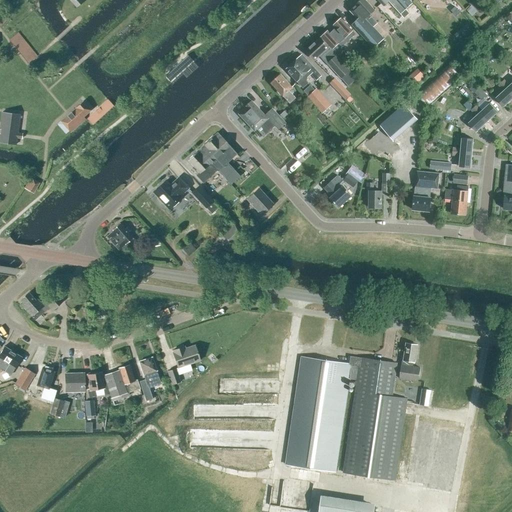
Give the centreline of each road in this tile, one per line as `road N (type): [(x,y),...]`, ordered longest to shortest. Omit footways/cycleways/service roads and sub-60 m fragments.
road 1 (secondary): [(511,328),(79,261)]
road 2 (residential): [(216,116),(317,224),(481,236)]
road 3 (tertiary): [(79,261),(91,224),(216,116)]
road 4 (residential): [(186,318),(73,346),(35,338),(0,317)]
road 5 (tertiary): [(216,116),(339,0)]
road 6 (residential): [(481,236),(491,146),(511,122)]
